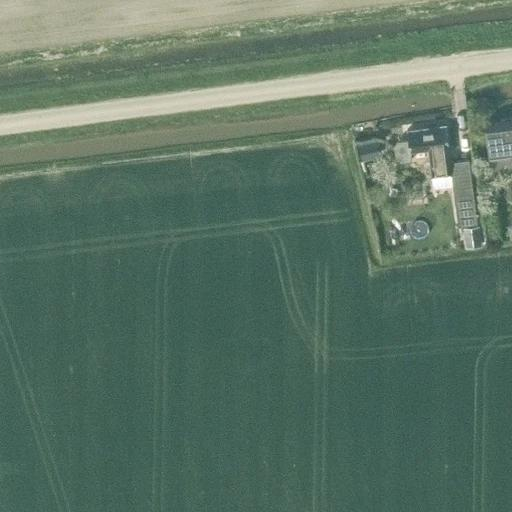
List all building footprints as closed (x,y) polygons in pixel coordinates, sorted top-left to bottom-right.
[(511,117),(485,121),(488,145),(490,155),(490,157),(492,157),(493,171),(511,168),(511,117)] [(406,131),(407,139),(396,141),(394,144),(396,159),(400,161),(411,160),(410,152),(427,150),(431,177),(451,175),(449,160),(447,146),(448,146),(445,126),(406,131)] [(358,143),(361,160),(379,157),(376,140),(358,143)] [(468,158),(449,160),(451,175),(452,185),(455,207),(474,205),(468,158)] [(463,229),(465,248),(481,246),(479,227),(463,229)]
